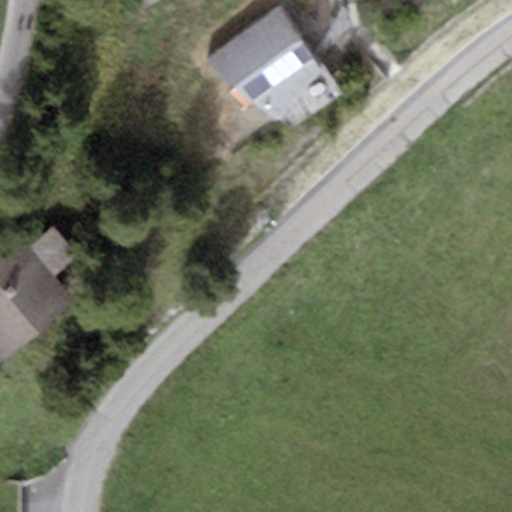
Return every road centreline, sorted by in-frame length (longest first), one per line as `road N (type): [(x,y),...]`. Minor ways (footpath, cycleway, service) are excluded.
road 1 (residential): [(511,35),(86,455),(66,511)]
road 2 (unclassified): [(0,132),(25,0)]
